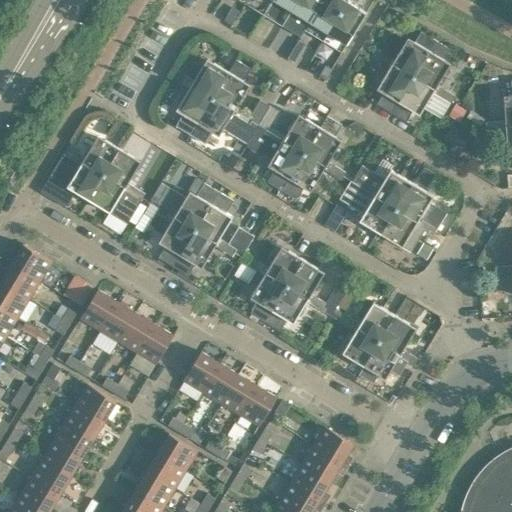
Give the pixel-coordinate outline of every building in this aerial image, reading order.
[(283,24),(297,0),(272,0),(265,13),(283,24)] [(302,35),(310,21),(322,0),(297,0),(283,24),(302,35)] [(329,32),(348,0),(347,0),(322,0),(310,21),(329,32)] [(348,44),(367,12),(348,0),(329,32),(348,44)] [(231,9),(225,19),(232,24),(238,13),(231,9)] [(408,37),(395,59),(393,62),(414,75),(436,39),(422,31),(415,41),(408,37)] [(438,85),(452,63),(445,58),(451,48),(436,39),(414,75),(436,88),(434,92),(442,97),(447,90),(438,85)] [(306,44),(299,40),(289,57),(295,61),(306,44)] [(378,48),(373,56),(382,61),(387,54),(378,48)] [(391,66),(377,88),(384,92),(377,103),(393,112),(414,75),(393,62),(395,59),(387,54),(382,61),(391,66)] [(208,58),(194,80),(192,84),(214,97),(229,71),(208,58)] [(238,106),(251,84),(244,80),(252,67),(237,58),(229,71),(214,97),(235,110),(233,113),(241,118),(246,111),(238,106)] [(326,64),(320,75),(326,79),(333,68),(326,64)] [(177,69),(173,77),(181,82),(186,75),(177,69)] [(190,87),(177,109),(184,113),(177,125),(191,133),(214,97),(192,84),(194,80),(186,75),(181,82),(190,87)] [(421,114),(434,92),(436,88),(414,75),(393,112),(408,121),(414,110),(421,114)] [(451,103),(455,95),(447,90),(442,97),(451,103)] [(233,113),(235,110),(214,97),(191,133),(206,142),(213,131),(224,129),(248,143),(260,124),(252,120),(255,116),(251,114),(246,111),(241,118),(233,113)] [(271,105),(260,99),(251,114),(255,116),(252,120),(260,124),(271,105)] [(456,103),(449,114),(461,121),(467,110),(456,103)] [(299,113),(286,135),(284,139),(305,152),(321,126),(299,113)] [(329,161),(342,139),(336,135),(343,124),(328,115),(321,126),(305,152),(327,165),(325,169),(333,174),(338,166),(329,161)] [(506,129),(508,147),(511,150),(511,124),(506,125),(506,120),(496,121),(497,130),(506,129)] [(497,130),(496,121),(486,122),(487,130),(497,130)] [(275,169),(268,180),(283,189),(305,152),(284,139),(286,135),(278,130),(273,138),(264,132),(267,129),(260,124),(248,143),(247,145),(262,154),(264,152),(273,157),(275,169)] [(269,125),(267,129),(264,132),(273,138),(278,130),(269,125)] [(99,135),(85,156),(77,151),(72,159),(81,164),(83,160),(105,173),(120,148),(99,135)] [(456,137),(449,150),(460,157),(468,144),(456,137)] [(72,159),(77,151),(68,146),(51,176),(89,199),(105,173),(83,160),(81,164),(72,159)] [(129,183),(142,161),(120,148),(105,173),(126,186),(124,190),(133,195),(137,188),(129,183)] [(311,191),(325,169),(327,165),(305,152),(283,189),(297,198),(304,186),(311,191)] [(344,175),(346,172),(338,166),(333,174),(342,179),(340,182),(347,187),(351,180),(344,175)] [(397,208),(413,182),(391,169),(384,180),(360,166),(352,180),(397,208)] [(436,173),(425,166),(417,180),(427,186),(436,173)] [(15,185),(22,175),(9,167),(2,178),(15,186),(15,185)] [(128,222),(146,193),(137,188),(133,195),(124,190),(126,186),(105,173),(89,199),(128,222)] [(160,180),(154,189),(161,194),(167,185),(160,180)] [(382,233),(397,208),(352,180),(340,198),(364,213),(360,220),(382,233)] [(448,211),(431,201),(434,195),(413,182),(397,208),(419,221),(416,224),(425,229),(429,222),(438,227),(448,211)] [(190,190),(177,212),(175,216),(197,229),(218,193),(203,185),(198,194),(190,190)] [(219,191),(218,193),(197,229),(218,242),(216,246),(224,251),(229,243),(220,238),(234,216),(227,212),(234,200),(219,191)] [(160,202),(155,209),(164,214),(169,207),(160,202)] [(173,219),(159,241),(166,246),(160,257),(174,266),(197,229),(175,216),(177,212),(169,207),(164,214),(173,219)] [(416,224),(419,221),(397,208),(382,233),(412,251),(425,229),(416,224)] [(331,213),(325,224),(336,230),(342,220),(331,213)] [(425,229),(434,235),(438,227),(429,222),(425,229)] [(239,226),(229,243),(238,248),(235,252),(242,256),(255,235),(239,226)] [(203,267),(216,246),(218,242),(197,229),(174,266),(189,274),(196,263),(203,267)] [(424,242),(417,253),(427,259),(434,248),(424,242)] [(52,261),(24,243),(12,262),(41,280),(52,261)] [(233,256),(235,252),(238,248),(229,243),(224,251),(233,256)] [(282,245),(269,267),(267,271),(288,284),(304,259),(282,245)] [(252,257),(247,265),(256,270),(261,262),(252,257)] [(312,293),(325,272),(304,259),(288,284),(310,297),(308,301),(316,306),(320,298),(312,293)] [(1,281),(30,298),(41,280),(12,262),(1,281)] [(264,275),(251,297),(258,301),(251,312),(266,321),(288,284),(267,271),(269,267),(261,262),(256,270),(264,275)] [(506,274),(506,265),(496,266),(496,275),(506,274)] [(93,286),(79,277),(68,294),(83,303),(93,286)] [(0,282),(0,305),(18,317),(30,298),(1,281),(0,282)] [(294,323),(308,301),(310,297),(288,284),(266,321),(281,330),(287,319),(294,323)] [(346,293),(336,287),(327,302),(329,304),(327,308),(334,312),(336,308),(346,293)] [(99,288),(81,317),(101,329),(118,300),(99,288)] [(346,293),(339,305),(347,310),(354,298),(346,293)] [(327,308),(329,304),(327,302),(320,298),(316,306),(332,316),(334,312),(327,308)] [(119,340),(136,311),(118,300),(101,329),(119,340)] [(374,301),(361,323),(358,327),(380,340),(396,314),(374,301)] [(0,330),(7,335),(18,317),(0,305),(0,330)] [(77,312),(69,308),(63,318),(71,323),(77,312)] [(348,325),(352,318),(336,308),(334,312),(341,316),(339,320),(348,325)] [(136,311),(119,340),(138,351),(155,322),(136,311)] [(339,320),(341,316),(334,312),(332,316),(339,320)] [(404,349),(417,327),(396,314),(380,340),(402,353),(399,356),(408,362),(412,354),(404,349)] [(56,329),(64,334),(71,323),(63,318),(56,329)] [(356,330),(343,352),(365,365),(380,340),(358,327),(361,323),(352,318),(348,325),(356,330)] [(38,340),(43,332),(27,322),(22,330),(38,340)] [(157,363),(174,334),(155,322),(138,351),(157,363)] [(391,370),(400,375),(408,362),(399,356),(402,353),(380,340),(365,365),(360,373),(374,382),(379,374),(386,378),(391,370)] [(34,352),(41,355),(48,360),(55,349),(41,341),(34,352)] [(202,351),(184,379),(204,391),(221,362),(202,351)] [(71,353),(66,362),(76,369),(82,360),(71,353)] [(408,362),(416,367),(421,359),(412,354),(408,362)] [(34,366),(42,371),(48,360),(41,355),(34,366)] [(87,375),(93,366),(82,360),(76,369),(87,375)] [(62,367),(54,362),(47,373),(55,378),(62,367)] [(222,402),(239,374),(221,362),(204,391),(222,402)] [(124,373),(119,382),(129,388),(134,379),(124,373)] [(239,374),(222,402),(241,414),(258,385),(239,374)] [(109,376),(108,377),(103,385),(113,391),(119,382),(109,376)] [(32,386),(25,382),(18,392),(26,397),(32,386)] [(124,398),(130,388),(119,382),(113,391),(124,398)] [(117,400),(88,383),(76,402),(105,420),(117,400)] [(260,425),(277,396),(258,385),(241,414),(260,425)] [(45,394),(37,389),(31,400),(39,405),(45,394)] [(12,403),(19,408),(26,397),(18,392),(12,403)] [(24,411),(32,415),(39,405),(31,400),(24,411)] [(284,415),(290,404),(283,400),(276,410),(284,415)] [(65,421),(94,438),(105,420),(76,402),(65,421)] [(174,416),(169,425),(179,431),(185,422),(174,416)] [(10,423),(2,419),(0,422),(0,431),(3,434),(10,423)] [(54,439),(83,457),(94,438),(65,421),(54,439)] [(190,438),(196,429),(185,422),(179,431),(190,438)] [(354,443),(325,425),(314,445),(347,465),(352,456),(348,453),(354,443)] [(23,431),(15,426),(9,437),(16,442),(23,431)] [(274,431),(266,427),(260,437),(267,442),(274,431)] [(198,450),(170,432),(158,452),(187,469),(198,450)] [(2,448),(10,452),(16,442),(9,437),(2,448)] [(253,448),(261,453),(267,442),(260,437),(253,448)] [(211,438),(206,447),(216,454),(222,444),(211,438)] [(43,458),(72,475),(83,457),(54,439),(43,458)] [(227,460),(233,451),(222,444),(216,454),(227,460)] [(337,471),(341,474),(347,465),(314,445),(302,463),(331,481),(337,471)] [(511,511),(511,447),(499,455),(493,458),(473,481),(462,510),(461,511),(511,511)] [(147,470),(175,488),(187,469),(158,452),(147,470)] [(32,476),(60,494),(72,475),(43,458),(32,476)] [(330,493),(325,490),(331,481),(302,463),(291,482),(324,502),(330,493)] [(251,468),(244,464),(237,474),(245,479),(251,468)] [(218,477),(226,482),(232,470),(225,466),(218,477)] [(135,489),(164,506),(175,488),(147,470),(135,489)] [(231,485),(238,490),(245,479),(237,474),(231,485)] [(20,495),(48,511),(49,511),(60,494),(32,476),(20,495)] [(312,511),(315,508),(319,511),(324,502),(291,482),(280,500),(299,511),(312,511)] [(124,507),(132,511),(160,511),(164,506),(135,489),(124,507)] [(216,497),(209,493),(202,504),(210,508),(216,497)] [(48,511),(20,495),(10,511),(48,511)] [(299,511),(280,500),(272,511),(299,511)] [(224,511),(229,505),(221,501),(215,511),(224,511)]
